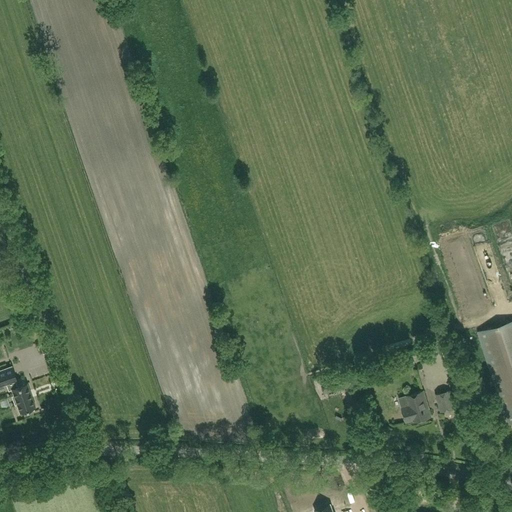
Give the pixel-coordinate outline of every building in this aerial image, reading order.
[(511,271),(511,257),(511,256),(511,245),(500,251),(509,273),(511,271)] [(511,423),(511,320),(478,331),(489,366),(508,425),(511,423)] [(27,353),(33,352),(30,343),(25,344),(27,353)] [(453,343),(442,347),(454,383),(465,379),(453,343)] [(12,365),(0,369),(0,385),(6,384),(9,390),(12,389),(14,395),(12,396),(15,404),(17,404),(19,411),(19,412),(25,410),(26,412),(34,409),(33,407),(36,406),(27,382),(17,386),(15,380),(17,380),(12,365)] [(24,375),(26,380),(36,377),(35,372),(24,375)] [(324,394),(347,387),(343,376),(320,383),(324,394)] [(406,395),(409,405),(402,407),(406,422),(413,420),(414,422),(431,417),(424,391),(406,395)] [(441,412),(454,408),(449,391),(436,395),(441,412)] [(337,511),(334,503),(319,508),(319,511),(337,511)]
